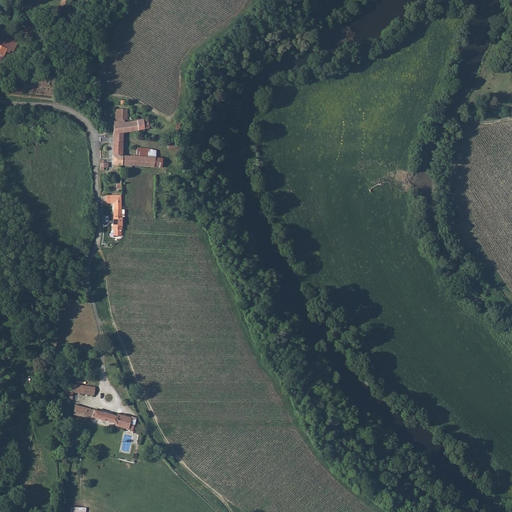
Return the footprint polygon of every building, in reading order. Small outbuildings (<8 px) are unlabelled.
[(3,35),(0,41),(0,44),(7,48),(11,39),(3,35)] [(114,121),(114,133),(123,132),(134,131),(150,130),(149,120),(129,122),(128,109),(116,109),(115,121),(114,121)] [(114,133),(113,141),(123,142),(123,132),(114,133)] [(113,141),(113,164),(120,165),(154,167),(155,157),(151,157),(151,154),(148,154),(148,156),(130,155),(129,156),(123,155),(123,142),(113,141)] [(121,194),(107,194),(107,202),(114,203),(113,230),(115,230),(115,235),(121,236),(123,209),(122,209),(121,194)] [(73,391),(73,392),(93,394),(94,386),(74,384),(73,391)] [(73,412),(73,414),(89,419),(91,419),(91,417),(115,423),(115,425),(128,428),(130,417),(117,414),(117,416),(71,403),(70,408),(71,410),(73,412)] [(130,417),(128,428),(135,430),(138,419),(130,417)]
